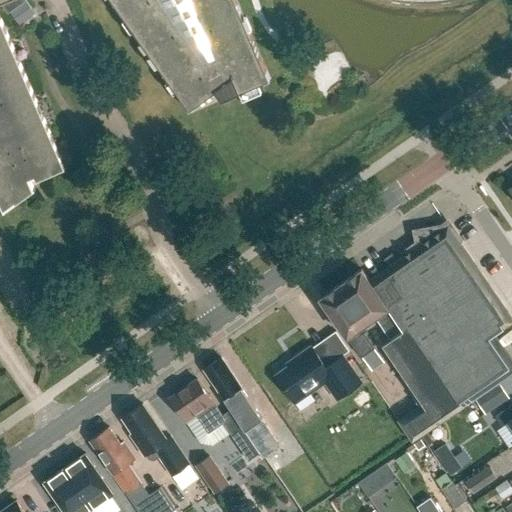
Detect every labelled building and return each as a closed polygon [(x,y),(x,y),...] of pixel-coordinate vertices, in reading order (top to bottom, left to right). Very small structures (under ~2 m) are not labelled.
[(0,0),(0,201),(4,211),(35,189),(32,182),(65,168),(4,27),(0,15),(0,6),(3,5),(9,13),(21,5),(17,0),(25,0),(27,2),(28,1),(27,0),(0,0)] [(112,0),(189,109),(215,91),(222,100),(269,80),(234,0),(112,0)] [(374,318),(389,341),(382,346),(422,405),(397,422),(411,442),(475,398),(485,412),(507,397),(497,383),(511,374),(488,341),(511,324),(511,318),(447,226),(442,229),(435,230),(434,227),(426,228),(426,232),(418,233),(420,244),(397,261),(392,254),(384,260),(389,266),(369,280),(361,269),(320,298),(361,358),(369,369),(381,360),(374,349),(363,334),(359,336),(355,331),(374,318)] [(276,376),(295,403),(326,381),(338,399),(362,383),(343,355),(327,367),(312,347),(294,359),(296,362),(276,376)] [(204,370),(264,458),(281,446),(221,358),(204,370)] [(170,399),(186,422),(197,415),(209,433),(224,423),(220,417),(223,415),(198,379),(183,390),(180,389),(173,393),(173,396),(170,399)] [(511,427),(511,404),(495,417),(502,427),(509,423),(511,427)] [(145,456),(154,450),(172,477),(189,465),(171,438),(166,441),(142,406),(123,419),(133,434),(131,436),(145,456)] [(89,440),(126,493),(138,511),(177,511),(160,486),(149,495),(128,464),(135,459),(125,444),(122,446),(108,427),(89,440)] [(85,453),(44,482),(64,511),(87,511),(113,494),(85,453)] [(394,461),(404,474),(415,466),(405,453),(394,461)] [(209,454),(196,465),(215,491),(228,482),(209,454)] [(441,464),(449,476),(461,468),(453,456),(441,464)] [(465,481),(472,493),(496,477),(488,466),(465,481)] [(358,482),(368,497),(378,490),(369,475),(358,482)] [(496,488),(504,499),(511,493),(511,480),(510,482),(508,480),(496,488)] [(441,489),(455,510),(467,502),(453,481),(441,489)] [(438,511),(429,498),(417,507),(420,511),(438,511)] [(23,511),(16,502),(0,511),(23,511)]
